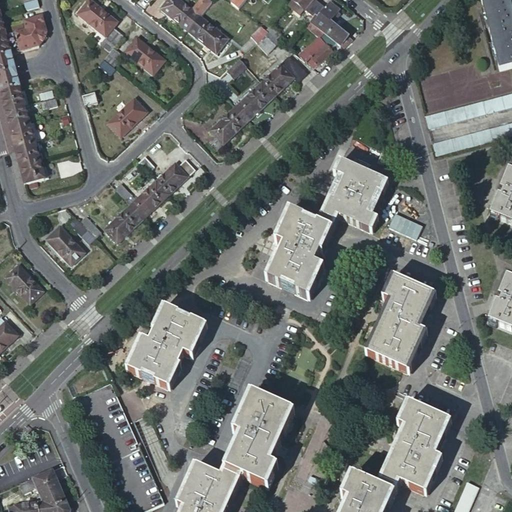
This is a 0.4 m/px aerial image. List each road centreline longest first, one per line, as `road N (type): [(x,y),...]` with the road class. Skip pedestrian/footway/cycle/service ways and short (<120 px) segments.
road 1 (residential): [(394,50),(511,484)]
road 2 (residential): [(102,331),(394,50)]
road 3 (unclassified): [(219,177),(380,21)]
road 4 (unclassified): [(81,307),(219,177)]
road 5 (residential): [(164,121),(192,93),(194,63),(118,0)]
road 6 (residential): [(58,59),(94,185)]
road 7 (residential): [(96,511),(42,395)]
